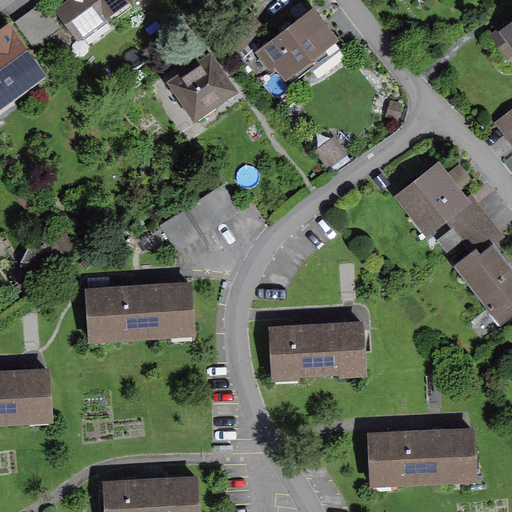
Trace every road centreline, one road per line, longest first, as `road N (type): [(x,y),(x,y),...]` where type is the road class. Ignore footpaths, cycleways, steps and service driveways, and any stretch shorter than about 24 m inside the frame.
road 1 (residential): [(439,115),(291,226),(239,304),(243,385),(311,511)]
road 2 (residential): [(347,0),(439,115)]
